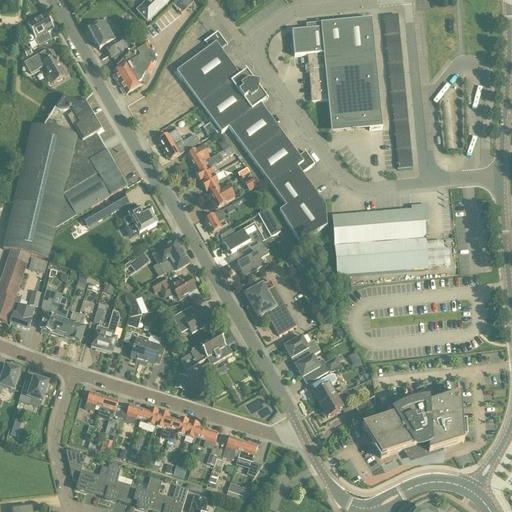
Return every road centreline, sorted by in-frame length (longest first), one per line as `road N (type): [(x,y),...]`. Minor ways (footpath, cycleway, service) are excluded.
road 1 (tertiary): [(298,427),(51,0)]
road 2 (unclassified): [(424,184),(362,191),(348,184),(248,49)]
road 3 (residential): [(298,427),(264,433),(74,371)]
road 4 (unclassified): [(407,0),(424,184)]
road 5 (unclassified): [(501,178),(508,0)]
road 6 (unclassified): [(248,49),(307,8),(384,0)]
road 7 (residential): [(74,371),(56,430),(73,511)]
road 8 (unclassified): [(511,301),(501,178)]
